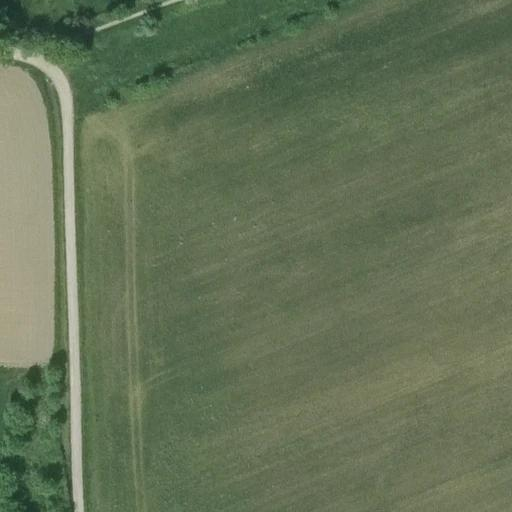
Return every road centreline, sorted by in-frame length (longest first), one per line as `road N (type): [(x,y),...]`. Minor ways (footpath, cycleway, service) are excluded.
road 1 (track): [(81,511),(60,79),(38,59),(0,50)]
road 2 (unknown): [(183,0),(61,39),(0,30)]
